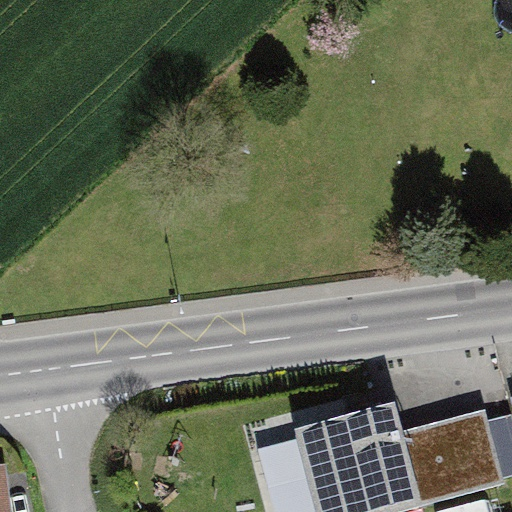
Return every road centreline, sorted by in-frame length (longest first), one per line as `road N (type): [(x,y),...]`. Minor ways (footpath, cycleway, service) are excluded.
road 1 (tertiary): [(51,369),(511,309)]
road 2 (residential): [(51,369),(78,511)]
